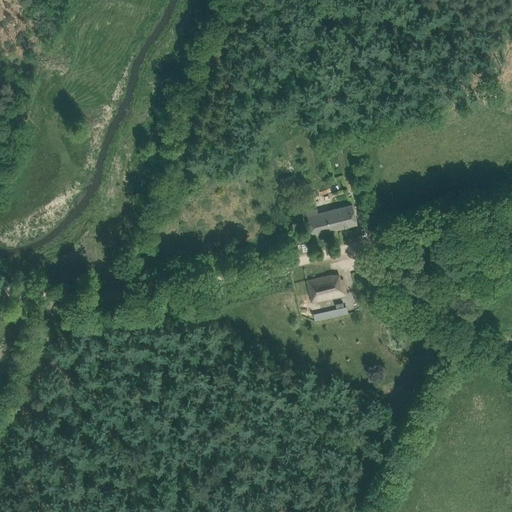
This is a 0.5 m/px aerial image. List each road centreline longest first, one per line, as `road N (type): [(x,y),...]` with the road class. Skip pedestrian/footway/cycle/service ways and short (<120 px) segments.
road 1 (track): [(114,295),(355,247)]
road 2 (track): [(511,354),(355,247)]
road 3 (track): [(355,247),(511,208)]
